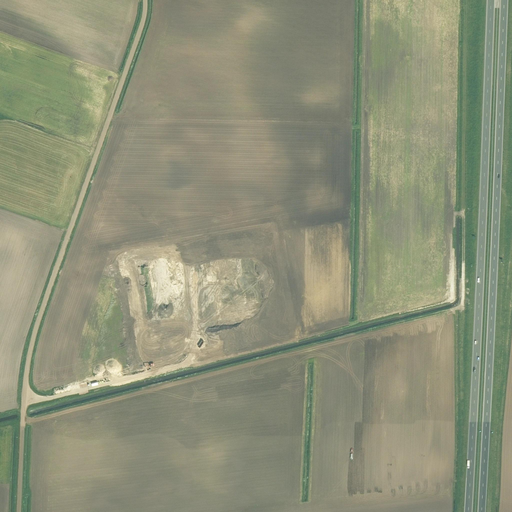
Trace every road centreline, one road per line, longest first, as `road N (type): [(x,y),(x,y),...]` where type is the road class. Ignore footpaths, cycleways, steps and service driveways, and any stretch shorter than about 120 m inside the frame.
road 1 (unclassified): [(18,511),(34,331),(144,0)]
road 2 (trunk): [(490,0),(467,511)]
road 3 (trunk): [(481,511),(503,0)]
